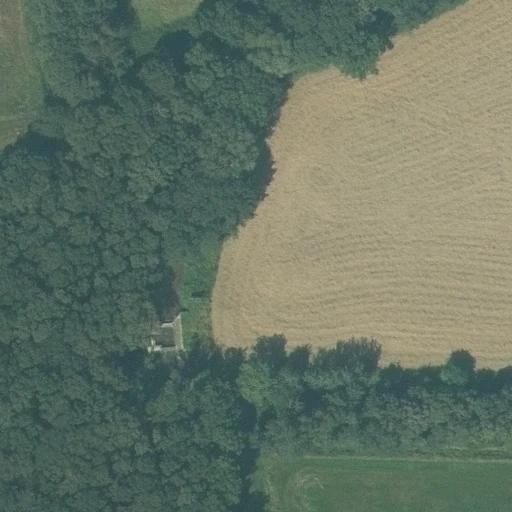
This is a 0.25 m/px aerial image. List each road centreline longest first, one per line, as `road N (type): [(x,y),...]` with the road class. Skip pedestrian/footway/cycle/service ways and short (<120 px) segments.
road 1 (track): [(234,511),(198,351)]
road 2 (track): [(0,355),(148,356)]
